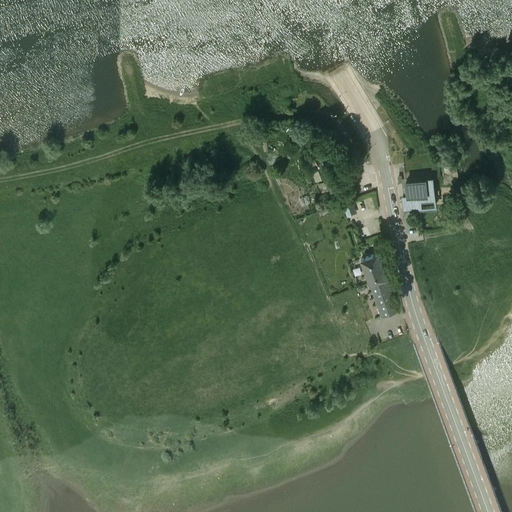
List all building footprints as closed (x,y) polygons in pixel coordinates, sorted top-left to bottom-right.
[(334,128),(329,130),(335,142),(335,141),(339,139),(340,139),(334,128)] [(330,176),(328,172),(325,164),(323,162),(320,152),(315,154),(318,164),(318,166),(322,179),(330,176)] [(344,173),(347,180),(352,178),(350,171),(344,173)] [(432,178),(405,181),(406,185),(406,191),(407,197),(402,198),(404,209),(419,207),(418,196),(420,196),(421,207),(435,205),(432,178)] [(398,310),(386,277),(378,252),(361,258),(381,316),(398,310)] [(359,294),(368,291),(365,283),(356,286),(359,294)]
